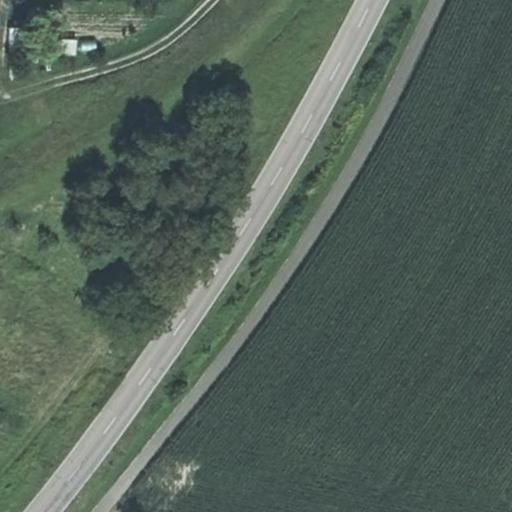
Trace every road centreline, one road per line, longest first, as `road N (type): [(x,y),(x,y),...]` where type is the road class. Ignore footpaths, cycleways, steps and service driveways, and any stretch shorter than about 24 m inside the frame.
road 1 (tertiary): [(40,511),(171,343),(293,146),(370,0)]
road 2 (track): [(213,0),(126,61),(0,90)]
